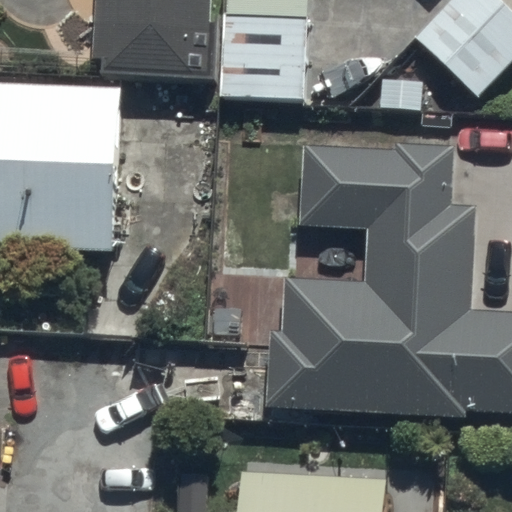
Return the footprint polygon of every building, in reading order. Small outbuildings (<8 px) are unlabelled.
[(215,0),(112,0),(107,78),(210,85),(215,0)] [(511,28),(483,0),(467,0),(417,52),(479,112),(511,78),(511,28)] [(229,28),(224,112),(306,118),(311,33),(229,28)] [(134,96),(0,87),(0,246),(124,254),(134,96)] [(274,349),(270,423),(466,433),(466,428),(511,430),(511,330),(474,329),(479,225),(455,223),(458,163),(397,159),(396,166),(309,161),(305,238),(372,241),(369,299),(290,295),(287,349),(274,349)] [(392,511),(395,476),(234,465),(231,511),(392,511)]
